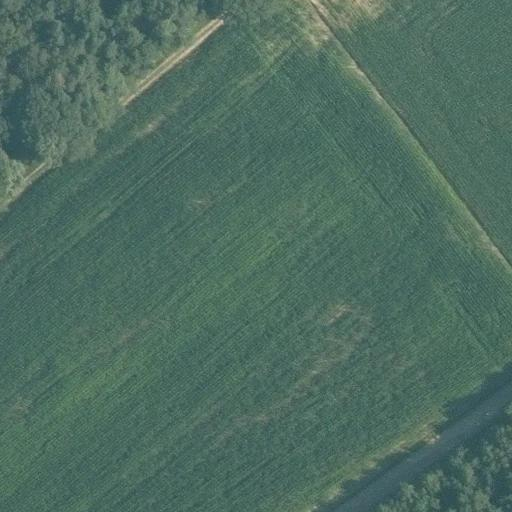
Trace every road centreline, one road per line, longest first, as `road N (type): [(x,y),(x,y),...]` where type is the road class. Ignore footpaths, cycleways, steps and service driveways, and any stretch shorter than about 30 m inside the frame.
road 1 (track): [(0,205),(243,0)]
road 2 (track): [(511,391),(348,511)]
